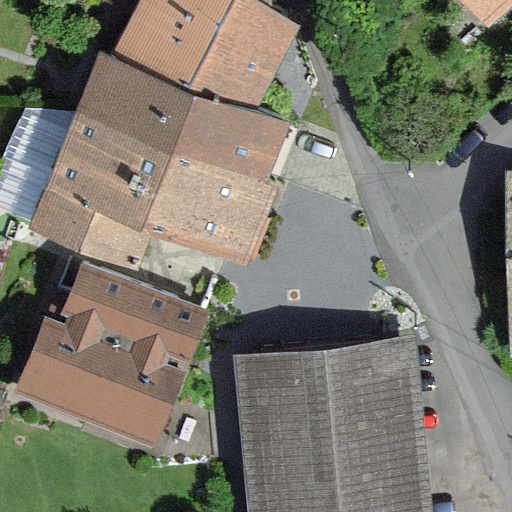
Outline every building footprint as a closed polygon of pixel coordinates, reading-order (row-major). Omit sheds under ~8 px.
[(266,0),(147,0),(122,52),(257,103),(294,24),(265,7),(266,0)] [(487,0),(494,8),(503,0),(487,0)] [(257,103),(122,52),(105,47),(39,221),(132,261),(150,219),(245,256),(273,186),(260,180),(285,116),(257,103)] [(53,304),(21,390),(158,441),(206,312),(85,266),(68,309),(53,304)] [(424,511),(407,335),(246,351),(261,511),(424,511)]
